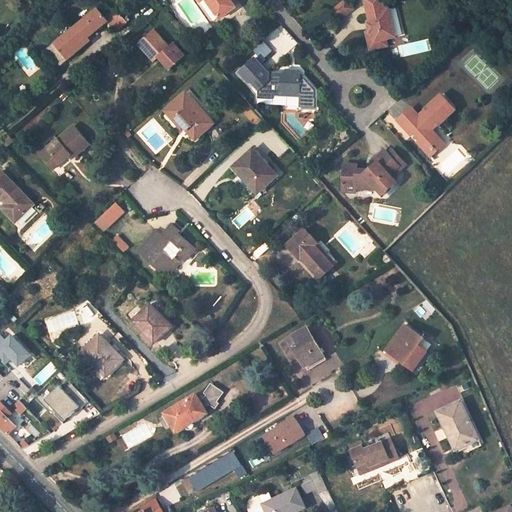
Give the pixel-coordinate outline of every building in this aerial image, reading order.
[(200,0),(201,1),(202,0),(208,0),(221,16),(236,4),(232,0),(200,0)] [(364,0),(369,23),(373,41),(384,39),(394,37),(387,7),(383,8),(381,0),(364,0)] [(343,1),(332,9),(340,19),(351,11),(343,1)] [(75,49),(108,22),(116,32),(126,23),(122,18),(117,12),(113,16),(107,20),(103,15),(97,8),(45,51),(59,67),(77,52),(75,49)] [(332,9),(327,12),(335,22),(340,19),(332,9)] [(113,16),(108,10),(103,15),(107,20),(113,16)] [(126,15),(122,18),(126,23),(130,20),(126,15)] [(363,32),(368,49),(385,45),(384,39),(373,41),(369,23),(366,24),(367,32),(363,32)] [(140,44),(155,60),(159,57),(170,69),(185,55),(174,43),(170,47),(155,30),(140,44)] [(254,52),(261,60),(272,52),(265,43),(254,52)] [(282,77),(278,77),(278,73),(270,73),(261,63),(245,78),(249,82),(253,82),(259,88),(258,96),(273,97),(273,93),(301,95),(302,73),(298,68),(287,68),(283,72),(282,77)] [(180,122),(185,127),(189,132),(200,123),(206,130),(213,123),(186,92),(166,110),(173,119),(177,116),(181,120),(180,122)] [(416,134),(422,141),(419,144),(430,156),(437,150),(435,147),(442,141),(431,129),(437,123),(439,125),(455,111),(441,96),(425,110),(430,115),(429,117),(429,116),(427,115),(425,116),(424,116),(423,118),(423,120),(423,121),(424,121),(421,123),(411,112),(400,122),(413,137),(416,134)] [(411,112),(421,123),(424,121),(423,121),(414,110),(411,112)] [(174,119),(183,129),(185,127),(180,122),(181,120),(177,116),(174,119)] [(195,139),(206,130),(200,123),(189,132),(195,139)] [(74,126),(41,154),(53,169),(71,154),(74,157),(90,143),(74,126)] [(1,139),(7,146),(14,141),(8,134),(1,139)] [(431,157),(445,146),(442,141),(435,147),(437,150),(430,156),(431,157)] [(277,175),(254,148),(234,166),(242,175),(244,173),(260,191),(277,175)] [(405,164),(391,149),(386,154),(398,167),(400,169),(405,164)] [(368,170),(357,170),(357,165),(343,164),(342,184),(356,185),(356,189),(378,190),(383,194),(396,183),(389,175),(398,167),(386,154),(383,151),(373,159),(376,162),(368,170)] [(56,172),(74,157),(71,154),(53,169),(56,172)] [(34,204),(1,171),(0,172),(0,196),(6,203),(2,208),(16,222),(34,204)] [(356,185),(342,184),(342,191),(356,192),(356,189),(356,185)] [(117,202),(96,222),(105,232),(127,212),(117,202)] [(138,251),(161,271),(163,269),(167,273),(171,268),(173,270),(180,262),(175,258),(173,260),(162,251),(171,241),(182,250),(178,254),(185,261),(196,248),(178,232),(180,230),(173,224),(163,235),(157,229),(138,251)] [(319,243),(305,229),(288,245),(301,259),(302,258),(315,272),(327,262),(314,247),(319,243)] [(320,278),(337,263),(319,243),(314,247),(327,262),(315,272),(320,278)] [(86,286),(77,277),(71,282),(81,292),(86,286)] [(133,320),(154,343),(169,329),(161,320),(163,317),(151,303),(133,320)] [(172,326),(163,317),(161,320),(169,329),(172,326)] [(425,339),(406,325),(387,351),(398,359),(400,356),(407,362),(405,364),(414,371),(428,351),(420,345),(425,339)] [(326,358),(307,327),(289,338),(305,365),(316,358),(319,362),(326,358)] [(0,335),(0,353),(5,360),(10,356),(20,369),(35,357),(16,334),(6,341),(2,335),(0,335)] [(82,351),(107,376),(124,359),(100,334),(82,351)] [(17,369),(7,379),(14,387),(24,377),(17,369)] [(10,390),(27,408),(41,394),(24,377),(14,387),(10,390)] [(197,394),(166,413),(177,431),(208,412),(203,405),(208,403),(216,408),(220,403),(218,401),(224,392),(211,383),(204,393),(207,394),(204,398),(200,400),(197,394)] [(58,387),(43,400),(64,420),(78,407),(58,387)] [(15,410),(3,397),(0,400),(0,401),(12,413),(15,410)] [(479,439),(461,400),(437,411),(444,425),(449,423),(454,433),(452,433),(457,445),(465,442),(466,445),(469,444),(479,439)] [(0,427),(8,435),(15,428),(17,426),(8,417),(12,413),(0,401),(0,427)] [(275,453),(305,434),(295,417),(265,435),(275,453)] [(8,435),(27,454),(33,447),(15,428),(8,435)] [(391,438),(365,449),(363,446),(353,450),(362,473),(373,469),(371,465),(390,458),(391,461),(399,458),(391,438)] [(472,450),(482,446),(479,439),(469,444),(472,450)] [(198,491),(235,469),(241,480),(249,477),(241,465),(242,465),(234,452),(191,478),(198,491)] [(390,458),(371,465),(373,469),(391,461),(390,458)] [(297,488),(264,504),(267,511),(294,511),(306,507),(297,488)] [(164,511),(157,500),(144,507),(146,510),(143,511),(164,511)]
